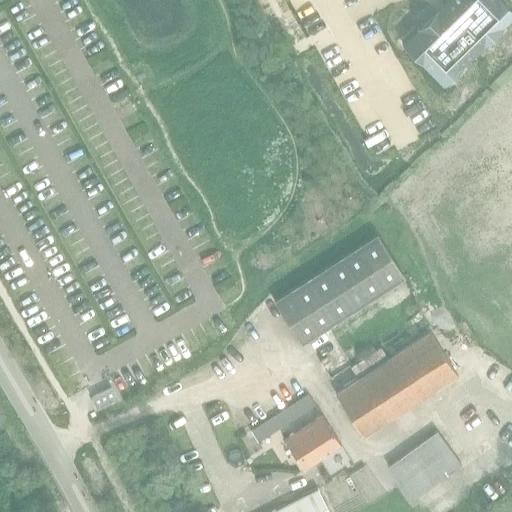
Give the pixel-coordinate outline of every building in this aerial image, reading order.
[(417,26),(402,41),(421,60),(421,61),(437,77),(456,59),(462,64),(483,43),(478,37),(496,19),(502,25),(511,14),(511,9),(503,0),(443,0),(441,2),(443,5),(437,12),(436,13),(439,15),(423,31),(417,26)] [(403,276),(376,234),(274,300),(301,342),(403,276)] [(457,373),(429,330),(335,392),(363,435),(457,373)] [(97,408),(116,399),(110,387),(92,396),(97,408)] [(308,393),(251,430),(258,441),(315,404),(308,393)] [(340,443),(321,413),(284,438),(303,468),(340,443)] [(461,464),(436,429),(387,465),(412,499),(461,464)] [(329,511),(317,487),(264,511),(329,511)]
